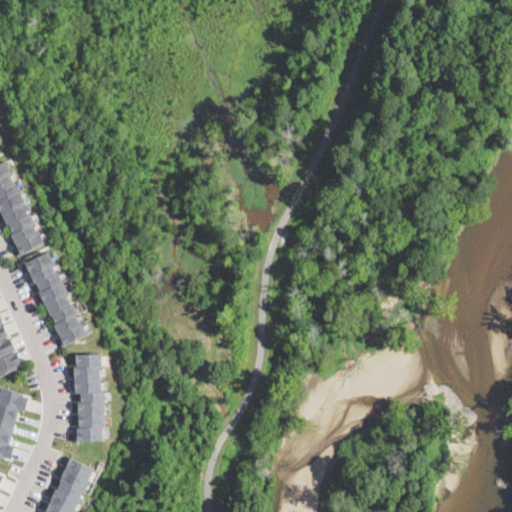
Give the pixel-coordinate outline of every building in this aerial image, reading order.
[(14,181),(16,180),(26,201),(24,202),(29,213),(31,212),(36,221),(34,222),(39,231),(40,230),(45,242),(19,255),(13,242),(17,241),(14,236),(11,237),(10,234),(13,232),(11,227),(9,228),(7,224),(6,224),(0,213),(0,162),(6,159),(12,171),(10,172),(14,181)] [(58,272),(60,271),(70,292),(68,293),(72,303),(74,302),(79,312),(77,313),(81,322),(83,321),(89,332),(63,345),(57,333),(59,332),(57,327),(54,328),(53,324),(56,322),(54,317),(52,318),(50,314),(49,315),(44,304),(43,304),(37,292),(39,291),(37,288),(40,287),(38,281),(34,283),(32,280),(34,279),(31,273),(29,274),(24,262),(50,250),(55,262),(54,263),(58,272)] [(0,318),(2,323),(4,322),(10,335),(3,338),(4,339),(12,336),(18,349),(11,351),(12,352),(17,350),(23,362),(17,365),(18,367),(0,374),(0,318)] [(100,365),(101,390),(105,389),(106,400),(105,400),(106,426),(103,426),(103,439),(75,440),(75,427),(80,427),(79,421),(78,421),(78,416),(80,416),(79,397),(82,397),(82,392),(73,392),(72,379),(77,379),(75,366),(74,362),(78,362),(77,353),(103,352),(104,365),(100,365)] [(25,409),(18,407),(8,442),(15,444),(11,458),(5,456),(4,458),(0,456),(0,393),(2,386),(24,392),(23,394),(29,396),(25,409)] [(98,469),(97,472),(93,470),(90,479),(92,480),(91,482),(88,481),(79,499),(83,501),(82,503),(78,502),(74,510),(72,510),(71,511),(44,511),(50,500),(48,499),(50,494),(52,495),(55,488),(56,484),(59,485),(61,480),(58,478),(68,455),(98,469)]
